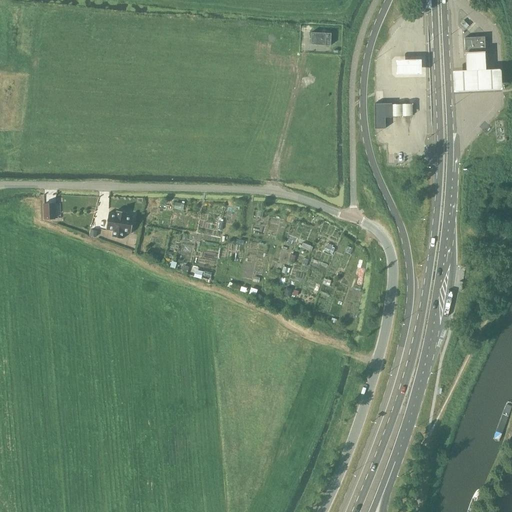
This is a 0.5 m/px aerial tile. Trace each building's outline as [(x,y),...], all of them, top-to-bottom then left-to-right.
[(331,47),(331,35),(312,34),(312,46),(331,47)] [(486,54),(485,38),(465,39),(466,54),(486,54)] [(454,72),(455,93),(503,91),(502,71),(501,70),(486,71),(486,54),(466,54),(467,72),(454,72)] [(422,61),(396,61),(396,76),(422,75),(422,61)] [(374,129),(385,129),(385,118),(391,118),(391,106),(391,103),(374,103),(374,129)] [(391,106),(391,118),(413,117),(413,105),(391,106)] [(45,219),(56,219),(55,204),(44,205),(45,219)] [(127,216),(128,213),(117,211),(116,214),(109,213),(107,230),(114,231),(113,237),(124,239),(125,233),(132,234),(134,217),(127,216)] [(252,288),(250,294),(256,296),(258,290),(252,288)]
